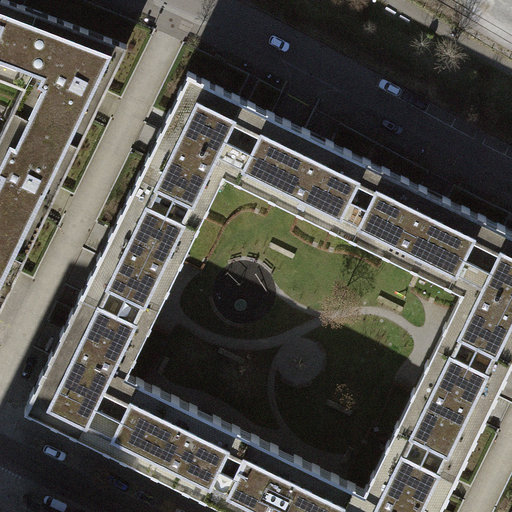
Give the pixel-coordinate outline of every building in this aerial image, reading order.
[(0,0),(0,76),(24,86),(57,17),(15,1),(10,0),(0,0)] [(128,44),(57,17),(24,86),(7,120),(75,152),(101,99),(128,44)] [(186,221),(218,155),(245,100),(190,73),(157,139),(130,194),(186,221)] [(218,155),(349,219),(376,164),(324,139),(245,100),(218,155)] [(55,195),(75,152),(7,120),(0,134),(0,227),(32,243),(55,195)] [(482,284),(509,228),(434,192),(376,164),(349,219),(482,284)] [(147,299),(186,221),(130,194),(109,238),(93,270),(82,291),(138,318),(147,299)] [(15,277),(32,243),(0,227),(0,308),(8,291),(15,277)] [(511,230),(509,228),(482,284),(458,332),(511,358),(511,230)] [(114,367),(138,318),(82,291),(59,338),(25,409),(80,436),(114,367)] [(450,349),(415,420),(471,447),(493,402),(509,370),(511,362),(511,358),(458,332),(450,349)] [(246,431),(114,367),(80,436),(138,464),(212,500),(246,431)] [(378,495),(369,511),(438,511),(471,447),(415,420),(378,495)] [(369,511),(378,495),(246,431),(212,500),(235,511),(369,511)] [(54,511),(23,496),(24,504),(25,511),(54,511)]
